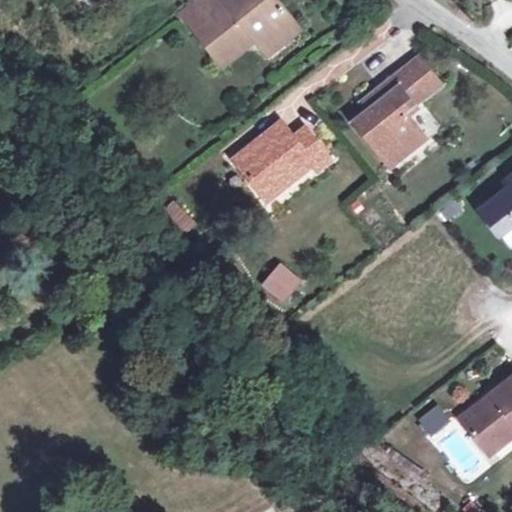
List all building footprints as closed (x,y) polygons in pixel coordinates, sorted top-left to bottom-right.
[(218,8),(211,0),(195,0),(179,12),(192,29),(218,8)] [(275,0),(228,0),(218,8),(192,29),(220,63),(252,37),(264,52),(296,26),(275,0)] [(418,59),(407,68),(426,94),(438,84),(418,59)] [(385,99),(370,111),(354,122),(381,157),(399,144),(403,150),(421,136),(402,112),(426,94),(407,68),(378,90),(385,99)] [(385,99),(378,90),(363,102),(370,111),(385,99)] [(281,124),(235,160),(266,201),(283,188),(276,180),(305,158),(311,165),(324,155),(305,130),(293,139),(281,124)] [(403,150),(399,144),(381,157),(388,167),(406,154),(403,150)] [(329,161),(324,155),(311,165),(316,171),(329,161)] [(311,165),(305,158),(276,180),(283,188),(311,165)] [(510,185),(477,211),(493,231),(509,219),(511,223),(511,174),(506,180),(510,185)] [(160,213),(185,234),(197,219),(172,198),(160,213)] [(511,223),(509,219),(493,231),(497,236),(511,224),(511,223)] [(279,265),(264,283),(282,298),(297,280),(279,265)] [(511,371),(488,391),(490,395),(479,404),(476,400),(457,416),(481,447),(511,422),(511,371)] [(438,410),(421,419),(428,432),(445,423),(438,410)] [(511,431),(511,422),(481,447),(486,453),(511,431)]
